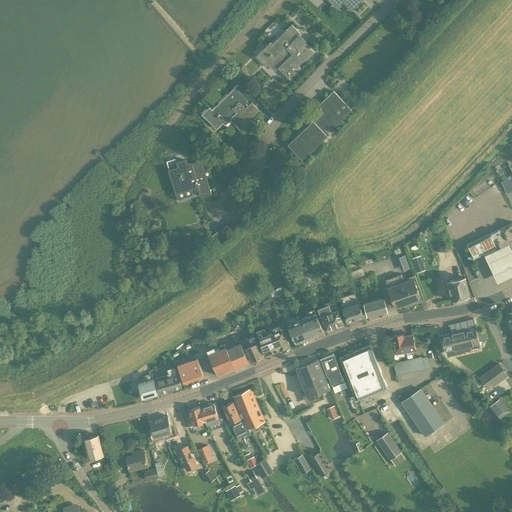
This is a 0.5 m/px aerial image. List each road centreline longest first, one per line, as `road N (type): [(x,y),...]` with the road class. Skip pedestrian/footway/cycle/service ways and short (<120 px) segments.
road 1 (secondary): [(58,423),(139,412),(364,329),(511,293)]
road 2 (residential): [(262,152),(277,117),(395,0)]
